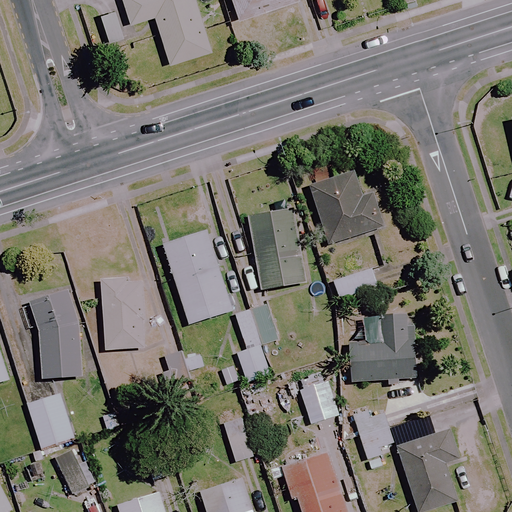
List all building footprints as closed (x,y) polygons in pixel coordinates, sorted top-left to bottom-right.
[(209,55),(192,0),(120,0),(129,26),(153,18),(168,68),(209,55)] [(229,0),(236,22),(302,0),(229,0)] [(360,192),(354,174),(349,175),(309,188),(328,247),(380,230),(367,190),(360,192)] [(303,285),(292,212),(250,219),(261,291),(303,285)] [(233,313),(207,234),(163,248),(188,327),(233,313)] [(377,288),(371,270),(332,283),(339,301),(377,288)] [(141,280),(101,282),(105,352),(145,350),(141,280)] [(83,377),(74,296),(34,301),(43,382),(83,377)] [(270,305),(240,317),(251,346),(281,334),(270,305)] [(412,316),(380,318),(381,343),(348,345),(350,384),(416,379),(412,316)] [(197,351),(166,354),(168,381),(199,379),(197,351)] [(0,384),(8,382),(0,355),(0,384)] [(335,420),(323,385),(303,391),(314,427),(335,420)] [(74,442),(60,395),(27,406),(42,452),(74,442)] [(383,415),(355,424),(367,461),(381,457),(378,449),(392,445),(383,415)] [(253,458),(241,418),(222,423),(234,464),(253,458)] [(461,460),(452,431),(397,448),(416,511),(428,511),(458,503),(446,465),(461,460)] [(90,488),(75,451),(55,459),(71,496),(90,488)] [(348,511),(330,453),(281,469),(292,503),(297,501),(300,511),(348,511)] [(254,490),(250,477),(200,492),(206,511),(251,511),(246,492),(254,490)] [(0,511),(10,511),(0,488),(0,511)] [(164,511),(159,494),(117,506),(118,511),(164,511)]
